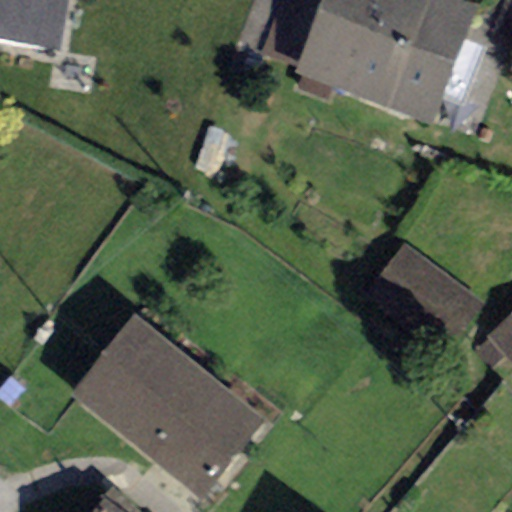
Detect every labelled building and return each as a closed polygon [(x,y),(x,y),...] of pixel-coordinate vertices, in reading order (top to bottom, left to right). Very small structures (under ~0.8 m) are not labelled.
[(0,0),(0,53),(63,64),(73,0),(0,0)] [(392,0),(325,0),(294,80),(424,131),(465,29),(392,0)] [(412,259),(378,302),(450,360),(485,318),(412,259)] [(511,316),(488,339),(511,365),(511,316)] [(259,438),(128,337),(72,411),(202,511),(259,438)]
